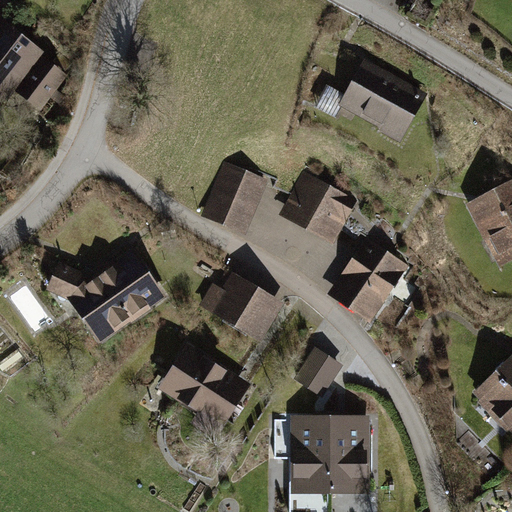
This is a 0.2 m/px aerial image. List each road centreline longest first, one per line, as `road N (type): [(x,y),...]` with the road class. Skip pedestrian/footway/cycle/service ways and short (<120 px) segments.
road 1 (residential): [(83,147),(294,277),(341,319),(401,399),(445,511)]
road 2 (residential): [(349,0),(511,96)]
road 3 (residential): [(127,0),(83,147)]
road 4 (residential): [(83,147),(0,243)]
